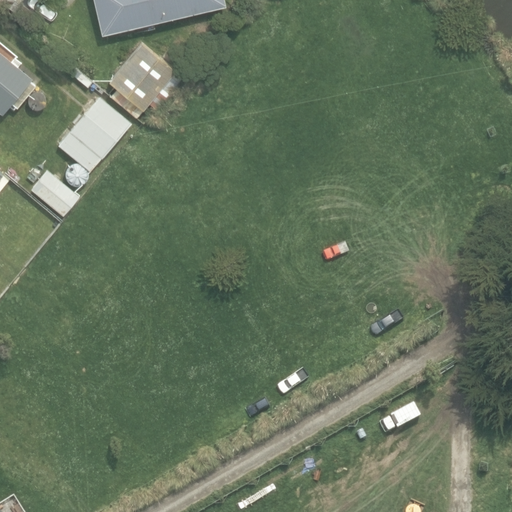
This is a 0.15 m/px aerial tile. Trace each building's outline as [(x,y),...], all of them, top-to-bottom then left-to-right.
[(93,0),(101,34),(225,5),(223,0),(93,0)] [(157,110),(180,80),(172,73),(175,69),(140,41),(108,82),(128,98),(121,106),(141,122),(153,107),(157,110)] [(17,107),(36,84),(30,80),(31,78),(0,52),(0,112),(1,113),(11,102),(17,107)] [(90,171),(131,122),(99,95),(58,144),(90,171)] [(26,183),(34,173),(21,162),(13,172),(26,183)] [(63,215),(79,195),(46,169),(31,189),(63,215)] [(22,274),(62,223),(48,212),(7,262),(22,274)] [(0,334),(15,317),(0,304),(0,334)]
